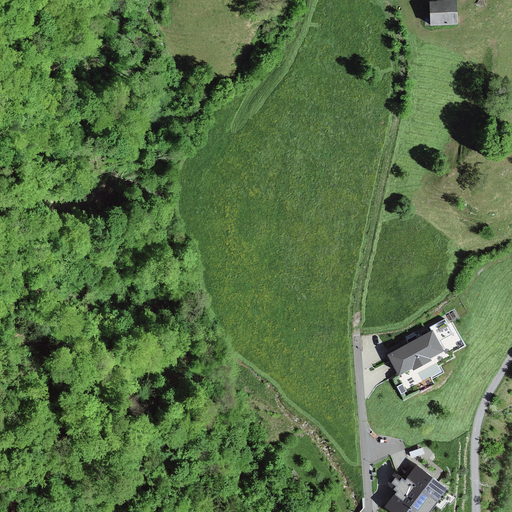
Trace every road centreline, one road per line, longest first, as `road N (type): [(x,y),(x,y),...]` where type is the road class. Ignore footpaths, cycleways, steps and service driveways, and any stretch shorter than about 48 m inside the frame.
road 1 (residential): [(357,337),(369,511)]
road 2 (track): [(474,511),(479,414),(511,355)]
